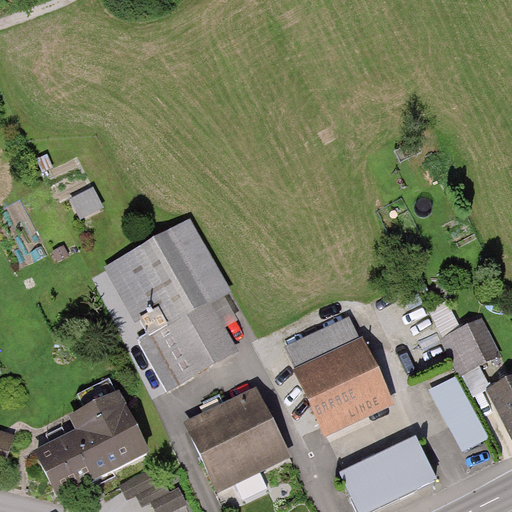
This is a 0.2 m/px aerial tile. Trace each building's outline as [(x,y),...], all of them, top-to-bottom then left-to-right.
[(85,222),(109,208),(98,188),(74,201),(85,222)] [(197,221),(108,271),(142,332),(167,304),(178,325),(142,345),(171,398),(244,358),(229,332),(245,324),(233,303),(241,301),(197,221)] [(350,322),(287,351),(323,428),(385,399),(350,322)] [(480,324),(444,341),(462,377),(498,360),(480,324)] [(456,380),(430,393),(463,455),(489,441),(456,380)] [(79,397),(88,415),(74,422),(82,436),(38,458),(60,501),(149,456),(111,381),(79,397)] [(511,381),(489,392),(511,435),(511,381)] [(257,398),(189,432),(218,491),(233,483),(243,504),(269,491),(260,472),(287,458),(257,398)] [(12,445),(0,441),(0,462),(6,464),(12,445)] [(415,444),(345,477),(360,511),(369,511),(433,482),(415,444)] [(152,505),(155,511),(167,511),(183,504),(177,492),(168,496),(162,484),(154,488),(147,476),(121,489),(128,503),(137,498),(143,510),(152,505)]
